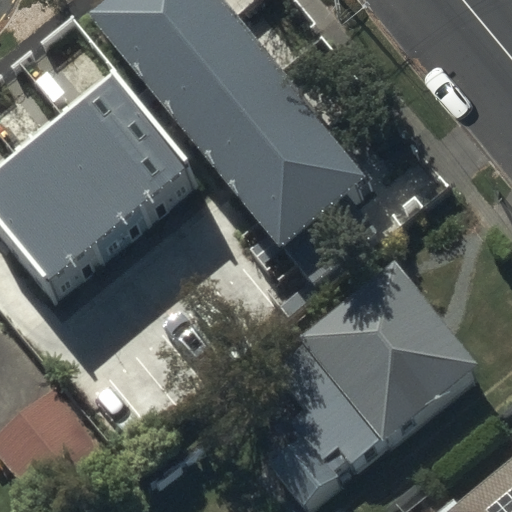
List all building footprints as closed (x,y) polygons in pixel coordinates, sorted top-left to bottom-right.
[(216,0),(124,0),(94,25),(287,258),(372,188),(216,0)] [(122,88),(0,184),(0,228),(58,302),(202,188),(122,88)] [(314,511),(485,373),(402,271),(309,348),(311,351),(281,376),(315,418),(297,432),(312,450),(278,477),(306,511),(314,511)] [(106,460),(53,388),(0,427),(0,447),(43,506),(106,460)] [(511,511),(511,459),(461,501),(459,498),(441,511),(511,511)]
